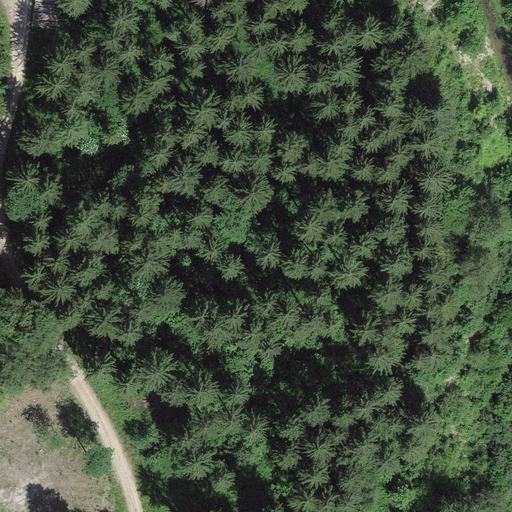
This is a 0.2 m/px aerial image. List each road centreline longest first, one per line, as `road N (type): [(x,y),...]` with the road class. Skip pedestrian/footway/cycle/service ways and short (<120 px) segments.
road 1 (track): [(135,511),(116,448),(29,301),(0,220)]
road 2 (track): [(0,163),(18,101),(30,0)]
